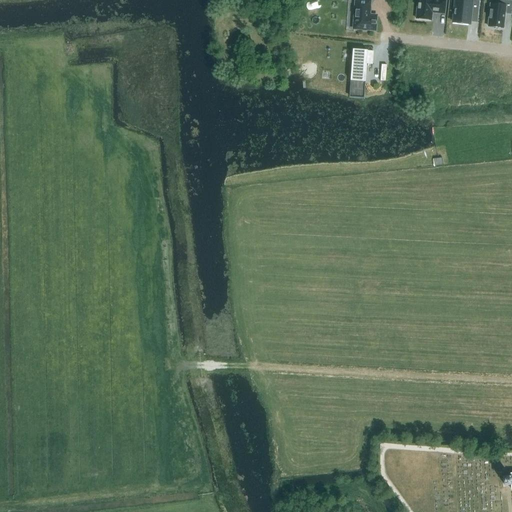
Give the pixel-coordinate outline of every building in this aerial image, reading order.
[(370,2),(356,0),(354,29),(375,30),(376,16),(369,16),(370,2)] [(417,0),(416,19),(431,21),(432,12),(444,13),(445,1),(438,0),(436,0),(417,0)] [(456,0),(453,23),(469,25),(469,22),(469,19),(477,20),(480,0),(475,0),(470,0),(471,2),(456,0)] [(511,5),(511,1),(502,0),(499,0),(499,5),(491,4),(488,27),(503,28),(505,14),(511,15),(511,5)] [(373,52),(352,50),(352,59),(355,60),(352,93),(363,94),(363,99),(364,99),(366,64),(372,64),(373,52)] [(443,158),(434,159),(435,166),(444,165),(443,158)] [(511,474),(510,475),(510,478),(503,478),(503,485),(510,485),(510,489),(511,488),(511,474)]
